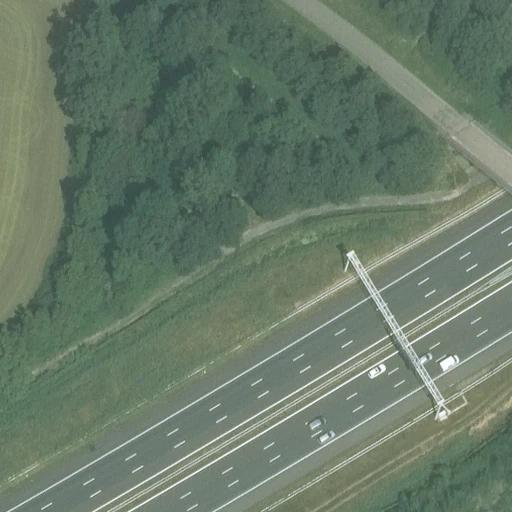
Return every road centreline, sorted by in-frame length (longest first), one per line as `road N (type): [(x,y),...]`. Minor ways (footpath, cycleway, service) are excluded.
road 1 (unclassified): [(0,406),(306,217),(440,207),(511,170)]
road 2 (motorway): [(511,233),(49,511)]
road 3 (motorway): [(172,511),(511,307)]
road 4 (unclassified): [(511,171),(298,0)]
